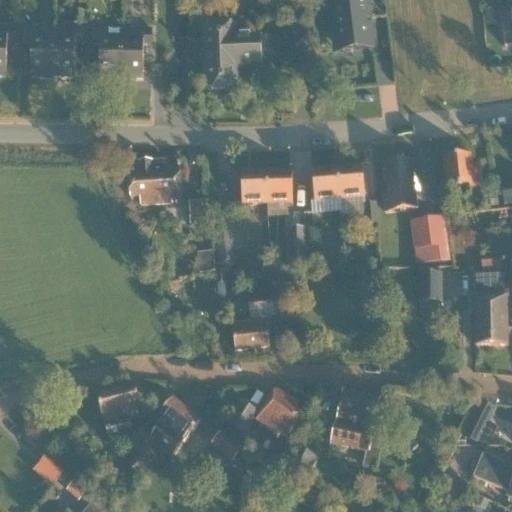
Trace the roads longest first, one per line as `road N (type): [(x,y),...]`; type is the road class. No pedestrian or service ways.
road 1 (residential): [(0,406),(133,369),(226,378),(323,374),(511,391)]
road 2 (tertiary): [(0,139),(265,141),(511,120)]
